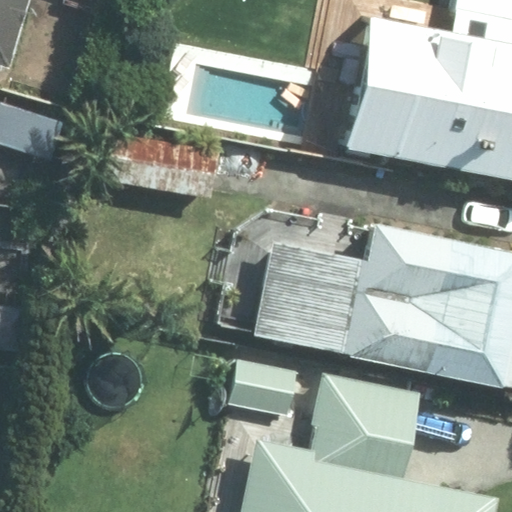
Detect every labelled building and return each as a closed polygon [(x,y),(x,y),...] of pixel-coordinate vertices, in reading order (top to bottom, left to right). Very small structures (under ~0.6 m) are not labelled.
[(18,0),(0,0),(0,45),(5,47),(18,0)] [(406,24),(407,0),(240,0),(239,10),(255,14),(254,19),(347,36),(350,21),(406,24)] [(405,43),(364,36),(348,125),(389,132),(387,143),(511,165),(511,16),(492,13),(487,41),(408,27),(405,43)] [(66,127),(0,100),(0,146),(50,167),(66,127)] [(103,134),(96,183),(213,200),(220,152),(103,134)] [(271,228),(228,258),(215,320),(246,326),(245,334),(511,390),(511,250),(365,219),(359,247),(271,228)] [(26,305),(0,303),(0,350),(23,352),(26,305)] [(293,365),(231,355),(223,402),(285,412),(293,365)] [(230,511),(490,511),(494,492),(401,474),(417,390),(321,372),(306,447),(245,435),(230,511)]
